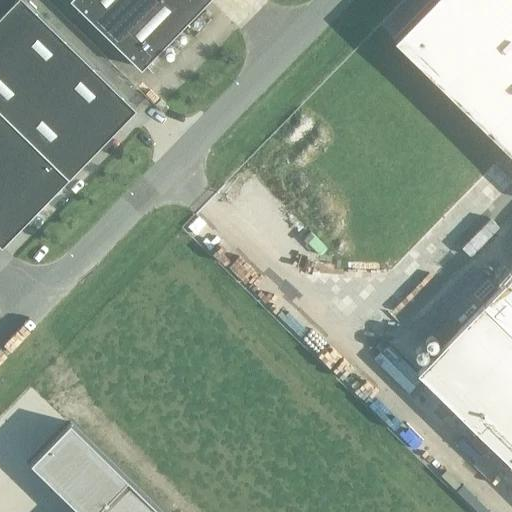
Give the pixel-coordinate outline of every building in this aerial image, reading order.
[(0,243),(1,245),(61,184),(62,184),(135,108),(24,0),(14,0),(0,15),(0,243)] [(70,0),(141,69),(207,0),(70,0)] [(511,0),(431,0),(393,39),(511,154),(511,274),(417,372),(511,464),(511,0)] [(10,256),(5,265),(26,278),(31,269),(10,256)] [(341,330),(347,319),(336,313),(329,324),(341,330)] [(161,511),(127,478),(69,422),(30,462),(80,511),(161,511)]
